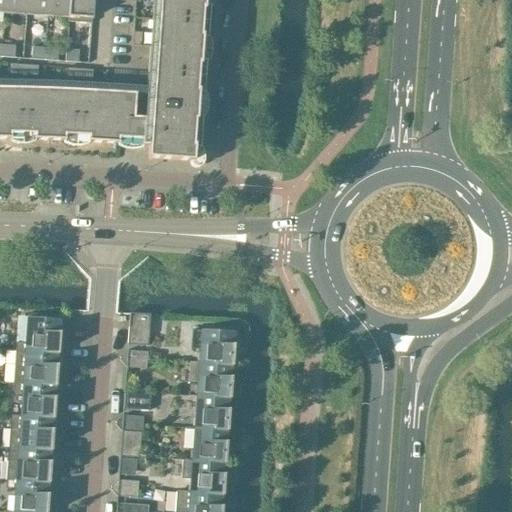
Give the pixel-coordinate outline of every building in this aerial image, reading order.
[(25,15),(25,0),(4,0),(3,13),(25,15)] [(46,16),(47,0),(25,0),(25,15),(46,16)] [(67,23),(69,0),(47,0),(46,16),(66,18),(66,23),(67,23)] [(69,0),(67,23),(90,24),(92,0),(69,0)] [(199,134),(201,107),(203,79),(204,64),(206,64),(209,56),(209,52),(210,48),(207,39),(206,39),(207,24),(208,9),(210,9),(212,3),(212,0),(157,0),(156,20),(154,47),(149,46),(149,47),(147,75),(146,90),(133,89),(132,102),(130,129),(129,141),(140,142),(139,147),(147,147),(146,159),(191,163),(192,150),(198,151),(199,134)] [(132,33),(131,46),(140,47),(141,33),(132,33)] [(1,46),(0,57),(15,59),(15,58),(13,58),(14,46),(1,46)] [(43,61),(44,49),(31,48),(30,59),(28,59),(28,60),(43,61)] [(44,49),(43,61),(58,62),(58,61),(56,61),(57,50),(44,49)] [(65,50),(64,62),(79,63),(77,63),(78,51),(65,50)] [(23,74),(23,66),(10,65),(9,73),(23,74)] [(23,66),(23,74),(36,75),(37,67),(23,66)] [(78,78),(78,70),(65,69),(65,77),(78,78)] [(78,70),(78,78),(91,79),(92,71),(78,70)] [(0,139),(9,140),(9,142),(17,145),(21,145),(25,145),(34,142),(34,140),(48,141),(63,141),(63,143),(71,146),(75,147),(79,147),(88,144),(88,143),(102,144),(117,145),(118,140),(129,141),(130,129),(132,102),(133,89),(105,88),(104,87),(104,93),(77,91),(50,90),(22,89),(0,88),(0,139)] [(15,352),(56,355),(58,322),(44,321),(44,316),(27,314),(24,345),(15,344),(15,352)] [(129,314),(129,316),(126,345),(147,347),(149,316),(129,314)] [(189,364),(230,367),(232,334),(223,333),(224,328),(209,327),(209,332),(191,331),(190,349),(199,350),(198,364),(189,363),(189,364)] [(120,359),(146,361),(146,353),(126,351),(118,358),(120,359)] [(54,387),(56,355),(15,352),(12,384),(54,387)] [(145,369),(146,361),(120,359),(118,360),(125,368),(145,369)] [(227,399),(230,367),(189,364),(188,382),(196,382),(195,396),(187,396),(186,397),(187,397),(187,396),(195,397),(227,399)] [(51,419),(54,387),(12,384),(12,392),(21,392),(19,417),(51,419)] [(148,412),(149,396),(123,394),(121,410),(148,412)] [(225,432),(227,399),(195,397),(193,429),(184,428),(184,429),(185,429),(193,429),(225,432)] [(51,419),(19,417),(10,416),(8,449),(49,452),(51,419)] [(115,424),(142,426),(142,418),(122,416),(114,422),(115,424)] [(141,434),(142,426),(115,424),(114,425),(120,432),(141,434)] [(223,464),(225,432),(193,429),(191,461),(182,460),(182,461),(223,464)] [(47,484),(49,452),(8,449),(5,481),(47,484)] [(221,496),(223,464),(182,461),(181,479),(189,479),(188,493),(188,494),(221,496)] [(44,511),(47,484),(5,481),(5,489),(14,489),(12,511),(44,511)] [(111,488),(137,490),(137,482),(117,481),(109,487),(111,488)] [(136,498),(137,490),(111,488),(109,490),(116,497),(136,498)] [(176,492),(175,511),(219,511),(221,496),(188,494),(188,493),(176,492)]
